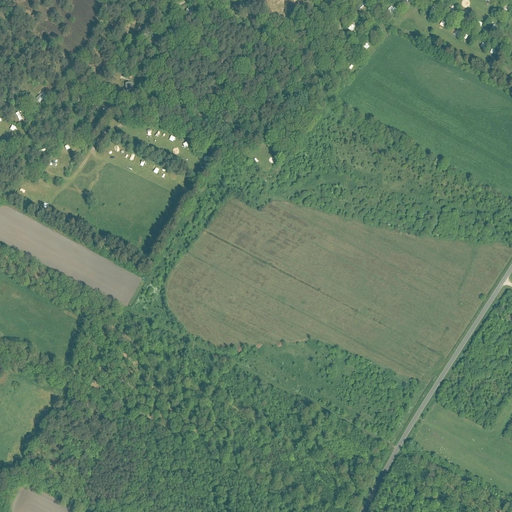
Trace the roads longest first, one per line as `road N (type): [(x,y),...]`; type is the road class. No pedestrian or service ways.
road 1 (track): [(420,511),(151,367),(138,347),(101,324),(64,312)]
road 2 (track): [(397,448),(128,311)]
road 3 (tertiary): [(362,511),(511,267)]
road 4 (track): [(68,391),(298,511)]
road 5 (track): [(65,84),(134,122),(185,133),(239,122),(263,144)]
road 6 (track): [(242,123),(261,96),(327,59),(353,0)]
road 7 (track): [(106,9),(28,136)]
